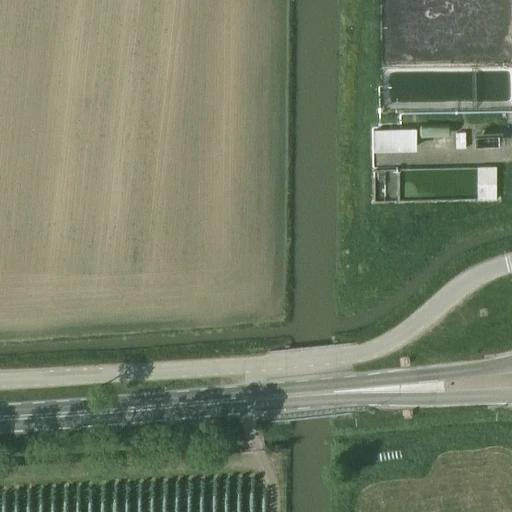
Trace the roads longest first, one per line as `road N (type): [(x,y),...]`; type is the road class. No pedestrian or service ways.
road 1 (primary): [(285,397),(0,416)]
road 2 (unclassified): [(285,364),(0,376)]
road 3 (unclassified): [(285,364),(378,349),(470,281),(511,264)]
